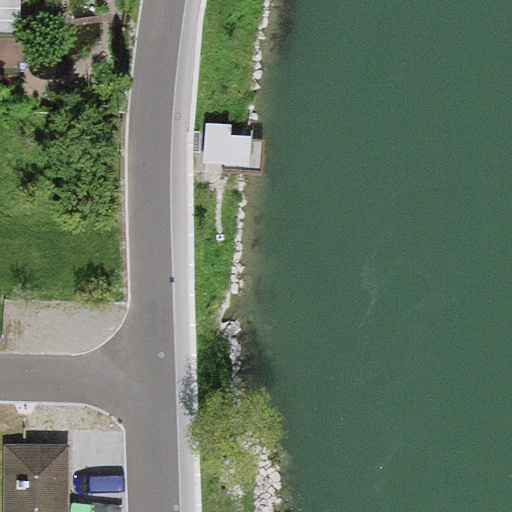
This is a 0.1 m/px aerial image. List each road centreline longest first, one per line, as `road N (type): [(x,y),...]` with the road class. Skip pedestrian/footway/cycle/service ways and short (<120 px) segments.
road 1 (unclassified): [(160,0),(144,168),(147,377)]
road 2 (residential): [(147,377),(0,375)]
road 3 (unclassified): [(147,377),(153,511)]
